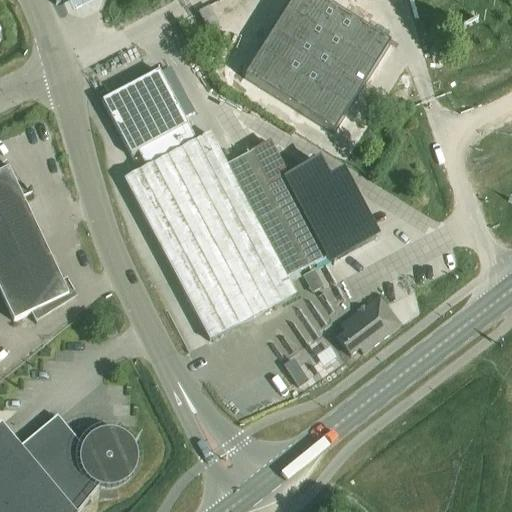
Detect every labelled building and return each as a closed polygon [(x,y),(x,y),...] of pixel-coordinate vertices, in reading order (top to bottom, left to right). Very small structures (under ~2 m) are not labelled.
[(109,0),(74,0),(81,13),(109,0)] [(334,137),(391,46),(317,0),(294,0),(243,81),(334,137)] [(159,74),(102,104),(131,158),(138,155),(147,171),(125,183),(210,343),(296,297),(287,281),(329,259),(332,264),(375,241),(340,177),(328,183),(317,162),(272,185),(255,154),(227,169),(210,137),(196,144),(159,74)] [(63,285),(40,234),(25,202),(31,199),(8,166),(0,171),(0,292),(15,324),(32,315),(36,324),(78,300),(68,283),(63,285)] [(362,357),(400,328),(378,300),(340,329),(345,335),(337,342),(350,359),(358,353),(362,357)] [(20,450),(1,427),(0,427),(0,511),(80,511),(99,489),(105,490),(110,490),(112,490),(115,489),(119,488),(123,486),(126,483),(130,479),(133,474),(135,468),(136,465),(136,460),(135,457),(135,453),(133,450),(131,446),(128,443),(123,438),(118,436),(112,435),(106,434),(101,435),(96,437),(90,441),(87,445),(83,450),(57,419),(20,450)]
